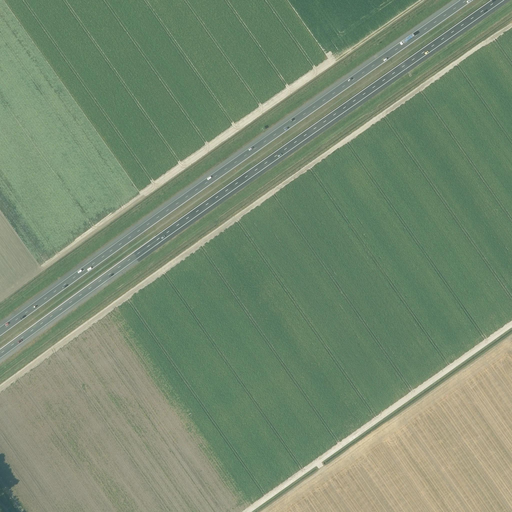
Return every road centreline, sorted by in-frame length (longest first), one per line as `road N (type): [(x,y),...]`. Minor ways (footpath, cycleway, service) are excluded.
road 1 (motorway): [(0,353),(498,0)]
road 2 (motorway): [(467,0),(0,331)]
